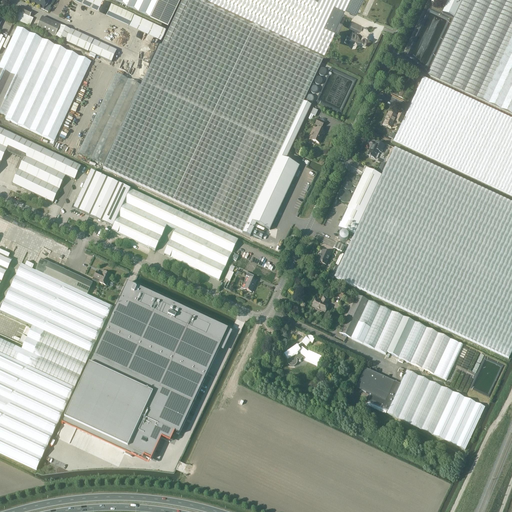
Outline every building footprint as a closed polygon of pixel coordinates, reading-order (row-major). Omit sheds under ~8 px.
[(22,0),(23,1),(48,12),(54,0),(22,0)] [(77,0),(97,9),(101,0),(77,0)] [(104,165),(103,168),(242,233),(250,237),(254,229),(256,224),(268,230),(270,230),(273,223),(274,222),(274,221),(276,217),(282,204),(285,198),(288,190),(291,184),(294,179),(294,178),(299,167),(286,160),(288,155),(290,152),(310,107),(311,106),(303,102),(322,62),(324,58),(199,0),(180,0),(141,86),(104,165)] [(118,0),(168,23),(178,0),(118,0)] [(210,0),(248,18),(313,48),(313,47),(324,52),(339,22),(345,9),(356,14),(362,0),(210,0)] [(511,0),(462,0),(454,18),(427,75),(490,104),(511,114),(511,0)] [(447,0),(442,12),(454,18),(462,0),(447,0)] [(134,13),(111,2),(106,13),(129,24),(134,13)] [(17,12),(30,18),(32,13),(19,7),(17,12)] [(33,19),(30,18),(17,12),(13,19),(29,26),(33,19)] [(166,27),(134,13),(129,24),(161,39),(166,27)] [(54,37),(60,25),(42,17),(36,29),(54,37)] [(347,36),(344,42),(355,47),(357,43),(364,47),(368,40),(356,34),(357,31),(358,32),(361,26),(352,22),(350,28),(355,30),(353,33),(353,32),(351,37),(347,36)] [(71,30),(60,25),(54,37),(65,42),(71,30)] [(93,41),(89,52),(112,62),(117,51),(93,41)] [(0,113),(6,117),(24,78),(0,66),(0,113)] [(414,78),(408,75),(398,97),(404,99),(414,78)] [(411,104),(407,113),(394,141),(511,195),(511,119),(481,104),(423,77),(411,104)] [(403,114),(400,113),(397,117),(396,116),(389,113),(387,117),(383,125),(391,128),(394,120),(396,121),(395,121),(399,123),(404,114),(403,114)] [(319,144),(321,139),(322,139),(321,139),(322,137),(325,131),(320,129),(321,128),(322,128),(324,123),(318,120),(315,125),(318,126),(317,128),(311,140),(319,144)] [(0,128),(0,165),(6,153),(24,161),(13,185),(18,187),(38,196),(53,203),(65,176),(73,180),(74,179),(76,175),(77,171),(80,167),(80,166),(71,162),(38,146),(0,128)] [(381,153),(384,146),(377,142),(375,146),(372,145),(371,147),(370,150),(370,149),(367,156),(369,157),(370,157),(372,158),(372,157),(375,159),(378,152),(381,153)] [(382,176),(353,236),(334,277),(452,333),(508,359),(511,350),(511,203),(391,147),(378,174),(382,176)] [(353,236),(382,176),(378,174),(366,169),(347,209),(346,209),(344,215),(343,217),(342,217),(340,223),(338,229),(353,236)] [(113,227),(131,190),(91,171),(73,209),(113,227)] [(238,240),(131,190),(113,227),(111,231),(155,252),(167,227),(175,231),(163,255),(219,281),(238,240)] [(339,200),(349,201),(350,191),(340,190),(339,200)] [(342,252),(344,247),(336,242),(333,248),(342,252)] [(317,262),(319,262),(326,266),(331,255),(322,251),(317,262)] [(0,286),(12,261),(0,254),(0,286)] [(41,260),(36,271),(87,295),(92,284),(82,279),(78,277),(70,273),(67,272),(64,270),(64,269),(55,265),(53,265),(47,262),(41,260)] [(0,453),(36,470),(74,389),(112,307),(87,295),(36,271),(21,265),(0,310),(0,311),(29,325),(18,348),(0,339),(0,453)] [(236,268),(231,266),(225,279),(230,281),(236,268)] [(96,272),(94,278),(100,281),(99,283),(106,286),(111,275),(104,272),(102,276),(100,275),(101,274),(96,272)] [(251,292),(257,281),(252,279),(254,276),(247,273),(246,276),(249,278),(244,289),(251,292)] [(115,309),(62,425),(65,420),(78,425),(78,426),(127,448),(124,454),(125,454),(132,457),(134,453),(135,451),(144,455),(143,456),(146,457),(146,458),(148,459),(151,460),(161,438),(166,441),(170,442),(174,433),(179,435),(191,408),(206,375),(220,347),(228,330),(232,332),(127,283),(115,308),(115,309)] [(449,339),(368,301),(356,296),(339,333),(351,339),(374,350),(386,355),(387,353),(410,364),(433,375),(449,339)] [(327,303),(328,301),(329,300),(323,297),(321,301),(322,301),(321,303),(316,300),(313,307),(316,309),(316,310),(319,312),(320,311),(325,313),(328,306),(326,305),(326,304),(327,304),(327,303)] [(306,338),(302,343),(306,346),(310,342),(312,344),(315,338),(308,335),(307,339),(306,338)] [(297,346),(284,355),(287,360),(287,361),(287,363),(287,364),(288,365),(289,366),(290,367),(292,367),(293,367),(294,366),(295,366),(296,365),(297,364),(297,362),(297,361),(296,360),(298,359),(298,360),(299,360),(301,360),(302,359),(302,358),(305,360),(304,361),(317,366),(321,358),(308,352),(308,353),(302,348),(300,350),(297,346)] [(388,412),(400,385),(365,369),(356,389),(371,395),(367,402),(388,412)] [(400,385),(388,412),(386,414),(465,451),(485,407),(406,371),(400,385)]
